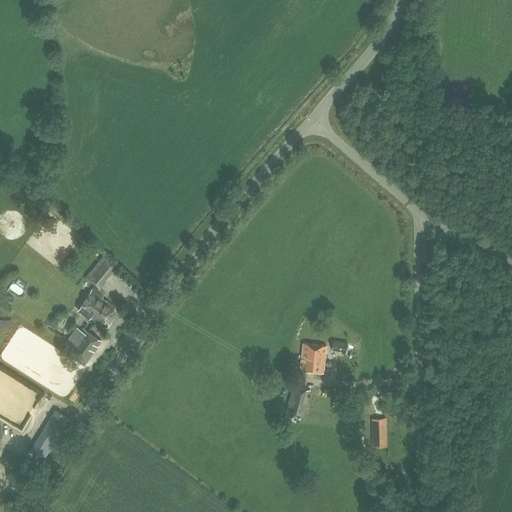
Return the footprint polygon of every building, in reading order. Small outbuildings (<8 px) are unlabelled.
[(7,177),(3,183),(10,188),(14,183),(7,177)] [(103,255),(85,276),(97,286),(115,264),(103,255)] [(91,314),(103,323),(115,305),(106,299),(105,300),(101,298),(103,296),(91,288),(78,309),(89,317),(91,314)] [(86,362),(101,340),(83,327),(68,350),(86,362)] [(346,353),(349,341),(334,339),(332,349),(343,350),(343,353),(346,353)] [(324,372),(327,345),(304,343),(301,369),(324,372)] [(312,390),(293,385),(286,411),(304,416),(312,390)] [(44,456),(69,417),(56,409),(32,449),(44,456)] [(372,446),(388,445),(387,417),(372,418),(372,446)]
